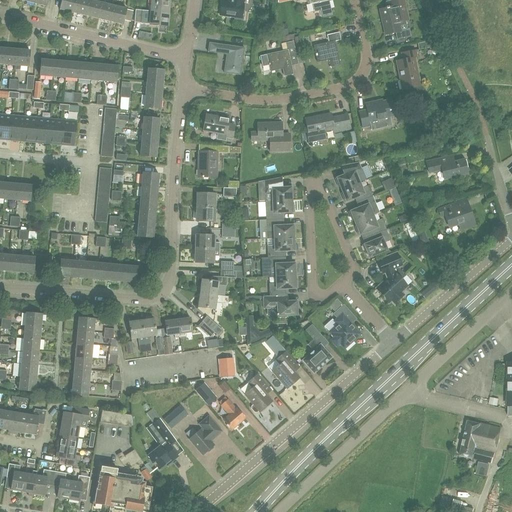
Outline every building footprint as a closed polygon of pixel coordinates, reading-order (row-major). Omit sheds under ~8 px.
[(72,13),(75,0),(62,0),(60,10),(72,13)] [(75,0),(72,13),(85,16),(89,0),(87,0),(75,0)] [(97,19),(101,3),(89,0),(85,16),(97,19)] [(151,0),(151,12),(169,14),(170,0),(164,0),(151,0)] [(222,0),(220,15),(235,17),(234,19),(243,21),(245,12),(243,11),(244,0),(229,0),(229,1),(222,0)] [(329,0),(299,0),(300,1),(303,0),(308,0),(309,5),(311,4),(313,13),(321,11),(323,18),(332,15),(328,0),(329,0)] [(408,30),(406,21),(408,21),(403,0),(399,0),(391,2),(393,8),(380,10),(386,36),(396,33),(397,40),(411,37),(409,30),(408,30)] [(97,19),(110,22),(114,6),(101,3),(97,19)] [(126,9),(114,6),(110,22),(123,25),(124,21),(130,22),(133,12),(126,10),(126,9)] [(168,27),(169,14),(151,12),(150,25),(168,27)] [(340,65),(335,42),(341,40),(339,33),(327,36),(328,43),(314,46),(317,63),(330,60),(331,67),(340,65)] [(436,47),(433,41),(418,44),(419,50),(436,47)] [(283,52),(260,57),(263,67),(269,66),(270,72),(283,69),(284,77),(293,75),(289,56),(296,54),(293,42),(285,43),(281,44),(283,52)] [(227,55),(224,73),(240,76),(244,48),(209,43),(208,52),(227,55)] [(17,50),(4,49),(3,65),(16,66),(17,50)] [(30,51),(17,50),(16,66),(28,67),(30,51)] [(397,62),(403,91),(407,90),(408,93),(426,99),(421,77),(419,77),(415,58),(418,58),(416,51),(401,54),(403,60),(397,62)] [(52,77),(54,61),(41,60),(40,76),(52,77)] [(65,78),(67,62),(54,61),(52,77),(65,78)] [(78,79),(79,63),(67,62),(65,78),(78,79)] [(91,81),(92,65),(79,63),(78,79),(91,81)] [(104,82),(105,66),(92,65),(91,81),(104,82)] [(105,66),(104,82),(116,83),(118,67),(105,66)] [(147,82),(163,84),(164,71),(148,69),(147,82)] [(33,91),(34,76),(27,76),(26,90),(33,91)] [(162,97),(163,84),(147,82),(146,95),(162,97)] [(162,97),(146,95),(145,108),(161,110),(162,97)] [(392,124),(391,118),(395,117),(391,101),(376,104),(376,103),(366,105),(368,111),(359,113),(363,127),(370,125),(371,129),(374,131),(390,127),(392,124)] [(333,130),(334,133),(350,129),(347,115),(332,118),(331,114),(305,119),(308,134),(307,134),(308,143),(326,139),(324,132),(333,130)] [(1,140),(10,141),(12,116),(0,115),(0,137),(1,138),(1,140)] [(228,124),(229,119),(205,115),(203,131),(226,135),(226,138),(232,140),(235,125),(228,124)] [(25,117),(12,116),(10,141),(19,141),(19,140),(23,140),(25,117)] [(26,142),(35,143),(38,118),(25,117),(23,140),(26,140),(26,142)] [(50,120),(38,118),(35,143),(44,144),(44,142),(48,142),(50,120)] [(143,131),(158,132),(160,119),(144,118),(143,131)] [(52,144),(61,145),(63,121),(50,120),(48,142),(52,142),(52,144)] [(76,122),(63,121),(61,145),(70,146),(70,144),(74,144),(76,122)] [(282,135),(282,131),(282,123),(257,124),(258,133),(251,133),(251,141),(270,141),(270,152),(290,151),(290,134),(282,135)] [(141,144),(157,145),(158,132),(143,131),(141,144)] [(141,144),(140,157),(156,158),(157,145),(141,144)] [(211,145),(211,153),(198,153),(198,177),(217,178),(217,154),(229,154),(229,147),(211,145)] [(443,170),(445,179),(468,174),(464,160),(442,165),(441,159),(427,162),(430,173),(443,170)] [(340,187),(342,190),(359,183),(366,180),(359,163),(341,167),(344,176),(335,179),(339,188),(340,187)] [(159,174),(143,173),(142,186),(158,187),(159,174)] [(273,195),(273,201),(292,200),(292,197),(293,197),(293,188),(283,188),(282,178),(264,182),(265,195),(273,195)] [(358,203),(373,197),(368,186),(362,189),(359,183),(342,190),(343,193),(341,194),(345,202),(356,198),(358,203)] [(17,201),(19,185),(6,184),(4,200),(17,201)] [(17,201),(30,202),(31,186),(19,185),(17,201)] [(157,200),(158,187),(142,186),(141,199),(157,200)] [(236,189),(223,188),(223,197),(236,197),(236,189)] [(215,194),(197,194),(196,208),(215,209),(215,194)] [(380,213),(375,202),(373,197),(358,203),(361,208),(349,213),(352,221),(354,220),(355,224),(373,217),(373,216),(380,213)] [(157,200),(141,199),(140,212),(156,213),(157,200)] [(266,220),(282,220),(282,213),(294,213),(294,204),(292,204),(292,200),(273,201),(265,201),(266,220)] [(450,228),(462,224),(464,230),(475,226),(469,207),(460,210),(458,204),(439,210),(441,217),(446,215),(450,228)] [(215,222),(215,209),(196,208),(196,222),(215,222)] [(155,226),(156,213),(140,212),(139,224),(155,226)] [(370,231),(372,236),(386,230),(382,220),(375,222),(373,217),(355,224),(357,227),(355,227),(358,236),(370,231)] [(417,218),(410,221),(415,233),(422,230),(417,218)] [(266,220),(267,233),(267,240),(293,238),(293,235),(295,235),(295,226),(282,227),(282,220),(266,220)] [(222,221),(222,230),(235,230),(235,221),(222,221)] [(155,226),(139,224),(137,237),(153,238),(155,226)] [(222,238),(235,238),(235,230),(222,230),(222,238)] [(367,252),(369,258),(387,251),(384,243),(391,241),(386,230),(372,236),(374,241),(363,246),(365,253),(367,252)] [(196,235),(195,249),(214,250),(214,236),(196,235)] [(268,258),(284,258),(283,251),(296,251),(295,242),(294,242),(293,238),(267,240),(267,246),(268,258)] [(213,264),(214,250),(195,249),(195,263),(213,264)] [(0,270),(8,272),(9,256),(0,254),(0,270)] [(401,280),(405,277),(399,270),(398,271),(397,268),(401,266),(396,254),(380,261),(384,273),(385,272),(389,280),(378,290),(377,289),(389,303),(392,300),(395,303),(403,296),(400,293),(407,287),(401,280)] [(8,272),(21,273),(22,257),(9,256),(8,272)] [(33,274),(35,258),(22,257),(21,273),(33,274)] [(284,265),(284,258),(268,258),(269,277),(276,277),(295,276),(295,273),(297,273),(296,264),(284,265)] [(72,278),(73,262),(60,260),(59,276),(72,278)] [(85,279),(86,263),(73,262),(72,278),(85,279)] [(98,280),(99,264),(86,263),(85,279),(98,280)] [(221,263),(220,271),(233,272),(233,263),(221,263)] [(110,281),(112,265),(99,264),(98,280),(110,281)] [(123,282),(125,266),(112,265),(110,281),(123,282)] [(125,266),(123,282),(136,283),(137,267),(125,266)] [(216,297),(217,296),(218,286),(226,287),(227,279),(236,279),(236,272),(233,272),(220,271),(220,278),(211,277),(211,281),(202,280),(200,295),(216,297)] [(270,296),(285,296),(285,289),(298,289),(297,280),(295,280),(295,276),(276,277),(277,284),(269,284),(270,296)] [(436,283),(430,289),(434,293),(438,289),(436,283)] [(228,298),(217,296),(216,297),(200,295),(198,308),(215,310),(216,303),(223,304),(223,302),(227,303),(228,298)] [(286,302),(285,296),(270,296),(270,297),(263,297),(264,309),(267,309),(268,311),(268,316),(271,318),(276,318),(287,318),(286,316),(297,315),(297,309),(298,309),(298,302),(286,302)] [(343,306),(333,315),(337,319),(334,322),(338,326),(330,333),(335,338),(332,341),(337,347),(340,344),(343,347),(351,340),(353,342),(361,335),(347,320),(352,315),(343,306)] [(43,315),(26,313),(24,326),(42,328),(43,315)] [(203,322),(202,322),(215,334),(218,336),(223,331),(207,317),(203,322)] [(78,318),(77,331),(94,332),(95,319),(78,318)] [(190,318),(177,320),(180,338),(186,337),(186,334),(192,333),(190,318)] [(149,337),(156,336),(154,319),(141,321),(143,338),(145,352),(151,351),(149,337)] [(177,320),(165,322),(166,329),(161,330),(164,355),(164,356),(172,355),(169,336),(174,335),(175,339),(180,338),(177,320)] [(145,352),(143,338),(141,321),(129,323),(131,339),(138,338),(140,353),(145,352)] [(211,338),(215,334),(202,322),(198,327),(211,338)] [(312,325),(306,331),(317,343),(323,338),(312,325)] [(24,326),(23,339),(40,341),(42,328),(24,326)] [(260,334),(252,326),(247,327),(247,345),(262,339),(260,334)] [(76,344),(93,345),(94,332),(77,331),(76,344)] [(157,350),(163,349),(162,337),(155,338),(157,350)] [(23,339),(22,352),(39,353),(40,341),(23,339)] [(127,355),(134,354),(132,342),(125,343),(127,355)] [(93,345),(76,344),(75,357),(92,358),(93,345)] [(241,349),(246,355),(250,351),(245,345),(241,349)] [(321,345),(303,361),(314,374),(332,358),(321,345)] [(101,358),(101,346),(93,346),(93,358),(101,358)] [(22,352),(21,365),(38,366),(39,353),(22,352)] [(294,372),(299,368),(286,352),(276,361),(280,366),(273,372),(287,389),(299,379),(294,372)] [(75,357),(74,370),(91,371),(92,358),(75,357)] [(220,360),(221,373),(222,377),(234,376),(233,372),(232,359),(220,360)] [(21,365),(20,378),(37,379),(38,366),(21,365)] [(74,370),(72,383),(90,384),(91,371),(74,370)] [(91,371),(91,384),(100,384),(100,371),(91,371)] [(266,395),(271,390),(258,375),(249,383),(254,388),(245,395),(254,405),(252,407),(252,409),(255,413),(257,413),(259,411),(260,413),(272,402),(266,395)] [(35,392),(37,379),(20,378),(18,391),(35,392)] [(90,384),(72,383),(71,395),(86,397),(85,404),(93,405),(94,397),(88,396),(90,384)] [(230,383),(222,385),(224,397),(232,396),(230,383)] [(203,385),(195,391),(208,406),(216,400),(203,385)] [(221,406),(229,416),(224,421),(232,430),(245,419),(237,409),(236,410),(228,400),(221,406)] [(171,428),(187,414),(180,406),(164,420),(171,428)] [(74,414),(63,412),(62,423),(79,426),(80,421),(87,422),(89,410),(75,408),(74,414)] [(36,435),(38,424),(44,425),(46,412),(35,410),(34,416),(27,415),(24,433),(36,435)] [(16,413),(5,411),(2,429),(8,430),(7,433),(12,434),(16,413)] [(18,432),(24,433),(27,415),(16,413),(12,434),(17,435),(18,432)] [(126,414),(124,426),(132,427),(132,415),(126,414)] [(214,446),(211,441),(222,432),(209,417),(201,425),(206,431),(203,433),(201,430),(190,439),(204,455),(207,451),(209,453),(214,449),(213,447),(214,446)] [(172,462),(178,457),(170,446),(176,441),(160,419),(153,424),(166,442),(149,456),(160,470),(171,461),(172,462)] [(501,429),(468,421),(460,455),(492,463),(494,455),(501,429)] [(58,430),(57,434),(77,438),(79,426),(62,423),(60,430),(58,430)] [(59,440),(58,446),(76,449),(77,438),(57,434),(56,439),(59,440)] [(74,455),(76,449),(58,446),(56,458),(67,460),(66,466),(80,468),(81,457),(74,455)] [(135,449),(130,453),(136,463),(141,460),(135,449)] [(125,456),(122,452),(117,455),(124,466),(129,462),(125,456)] [(130,453),(125,456),(129,462),(131,466),(136,463),(130,453)] [(22,491),(24,474),(19,473),(20,466),(9,464),(7,476),(12,477),(10,489),(22,491)] [(117,469),(101,466),(95,504),(145,511),(148,511),(152,487),(131,483),(131,481),(107,477),(108,473),(116,475),(117,469)] [(151,477),(146,469),(142,472),(147,480),(151,477)] [(52,484),(54,472),(44,470),(42,477),(36,476),(33,493),(45,495),(47,483),(52,484)] [(33,493),(36,476),(37,472),(33,471),(32,475),(24,474),(22,491),(28,492),(27,495),(33,496),(33,493)] [(68,499),(71,482),(65,481),(66,474),(54,472),(52,484),(58,485),(56,497),(68,499)] [(71,482),(68,499),(80,501),(82,489),(88,490),(90,478),(79,476),(77,483),(71,482)] [(440,506),(449,509),(451,500),(443,497),(440,506)] [(454,499),(450,511),(460,511),(462,506),(463,502),(454,499)]
